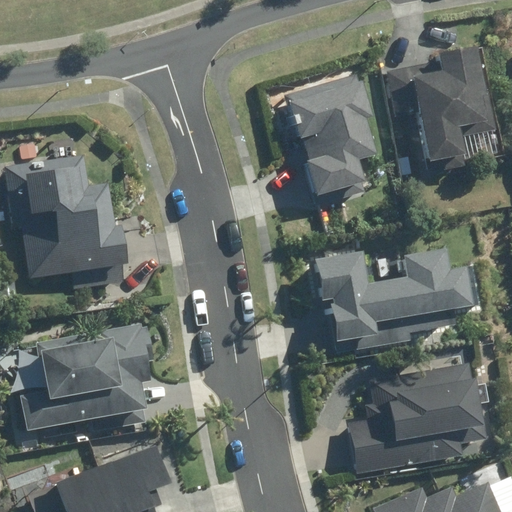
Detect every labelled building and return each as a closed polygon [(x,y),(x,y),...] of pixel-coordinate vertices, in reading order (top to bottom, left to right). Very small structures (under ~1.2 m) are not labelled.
[(437,51),(439,61),(384,71),(393,119),(416,114),(425,164),(461,157),(456,134),(491,127),(475,44),(437,51)] [(300,140),(316,197),(362,185),(356,162),(376,156),(354,74),(271,97),(284,145),(300,140)] [(81,156),(2,168),(20,280),(74,272),(76,289),(123,281),(121,263),(127,262),(120,222),(112,224),(105,181),(85,184),(81,156)] [(326,300),(333,342),(375,335),(374,324),(477,306),(470,264),(448,268),(444,250),(400,258),(403,276),(367,283),(362,250),(307,260),(314,302),(326,300)] [(83,437),(145,422),(137,388),(155,384),(139,320),(2,353),(21,435),(79,422),(83,437)] [(468,362),(366,380),(373,419),(346,423),(356,476),(461,457),(459,444),(482,440),(468,362)] [(65,511),(153,511),(152,508),(162,504),(155,488),(169,482),(154,444),(54,484),(65,511)] [(373,511),(511,511),(511,473),(456,497),(451,485),(422,497),(417,485),(371,505),(373,511)]
